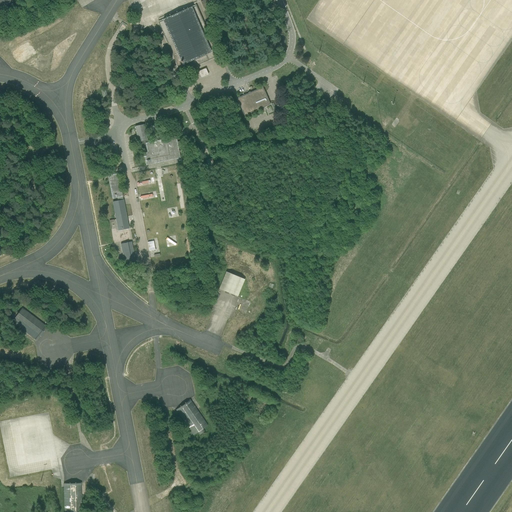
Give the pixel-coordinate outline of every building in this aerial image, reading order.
[(0,0),(0,9),(18,0),(0,0)] [(204,0),(201,2),(204,9),(222,1),(222,0),(204,0)] [(158,22),(167,43),(180,72),(218,56),(196,6),(191,8),(191,7),(163,20),(158,22)] [(198,72),(201,78),(208,75),(206,69),(198,72)] [(237,98),(244,116),(270,105),(262,87),(237,98)] [(147,142),(146,133),(144,125),(135,126),(136,134),(137,137),(138,141),(138,142),(139,147),(142,146),(143,149),(143,150),(144,153),(147,152),(145,143),(147,142)] [(144,153),(143,153),(145,161),(146,166),(180,159),(180,156),(178,149),(180,148),(182,148),(181,141),(179,142),(177,142),(176,138),(176,137),(147,142),(145,143),(147,152),(144,153)] [(209,159),(206,161),(209,167),(214,165),(211,158),(209,159)] [(122,197),(123,197),(118,173),(115,174),(108,175),(112,199),(117,198),(122,197)] [(118,201),(113,202),(113,204),(115,215),(118,231),(128,229),(129,229),(126,217),(124,205),(123,200),(122,197),(117,198),(117,199),(118,201)] [(121,244),(124,264),(135,262),(131,242),(121,244)] [(219,289),(238,296),(244,279),(226,272),(219,289)] [(12,322),(27,333),(36,341),(47,327),(44,324),(22,308),(19,312),(16,310),(12,316),(15,318),(12,322)] [(176,410),(178,413),(193,435),(197,433),(199,435),(205,431),(203,428),(208,426),(197,410),(190,400),(176,410)] [(81,511),(81,483),(63,484),(64,511),(81,511)]
